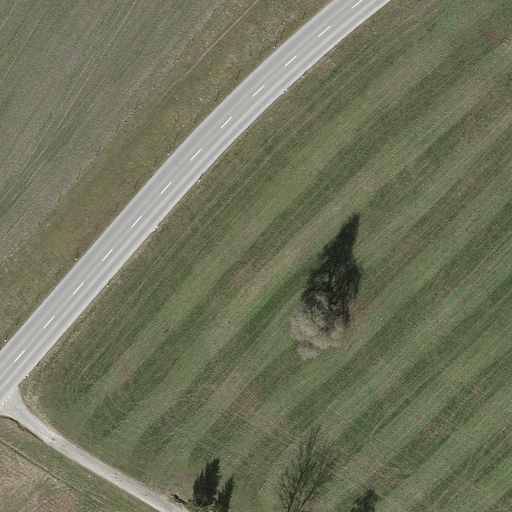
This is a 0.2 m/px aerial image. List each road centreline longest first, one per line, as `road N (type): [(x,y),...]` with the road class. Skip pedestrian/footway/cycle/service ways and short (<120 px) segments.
road 1 (tertiary): [(0,385),(178,177),(309,51),(377,0)]
road 2 (track): [(0,387),(42,436),(173,511)]
